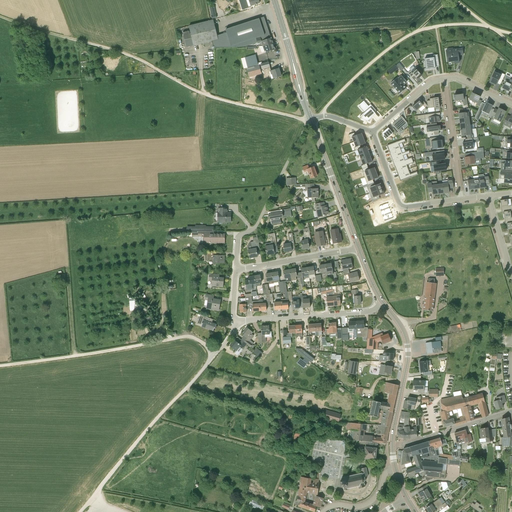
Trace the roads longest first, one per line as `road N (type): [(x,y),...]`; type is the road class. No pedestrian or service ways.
road 1 (track): [(0,16),(127,54),(204,94),(310,120)]
road 2 (track): [(79,511),(203,369)]
road 3 (residential): [(236,269),(238,236),(257,223),(310,120)]
road 4 (track): [(0,365),(168,339)]
road 5 (residential): [(384,303),(235,324)]
road 6 (secondary): [(392,445),(408,350),(384,303)]
road 7 (residential): [(372,132),(401,206),(461,199)]
road 8 (secondary): [(358,248),(310,120)]
road 9 (secondary): [(310,120),(273,0)]
road 10 (residential): [(236,269),(358,248)]
road 11 (residential): [(392,445),(511,411)]
road 12 (track): [(323,116),(367,65),(413,33)]
road 13 (residential): [(444,78),(461,199)]
